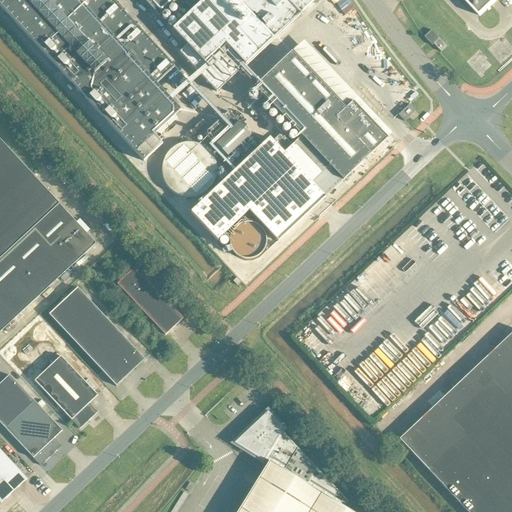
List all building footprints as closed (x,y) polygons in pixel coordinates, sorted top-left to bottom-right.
[(0,0),(0,6),(135,153),(154,135),(181,111),(156,84),(174,67),(112,0),(0,0)] [(143,0),(158,17),(176,0),(143,0)] [(204,0),(172,30),(173,31),(174,30),(174,31),(180,36),(179,37),(180,38),(181,37),(187,45),(179,52),(216,92),(272,40),(314,0),(204,0)] [(464,0),(480,16),(496,0),(464,0)] [(434,45),(440,51),(441,52),(447,47),(431,30),(424,37),(428,41),(429,43),(432,46),(434,45)] [(335,117),(281,61),(254,87),(290,125),(301,137),(292,145),(281,134),(274,140),(327,196),(343,181),(388,138),(352,101),(335,117)] [(409,117),(416,111),(410,104),(398,115),(404,121),(409,117)] [(204,135),(226,158),(250,136),(228,111),(204,135)] [(278,242),(327,196),(274,140),(271,137),(190,213),(217,241),(249,211),(278,242)] [(0,332),(96,244),(0,140),(0,332)] [(210,188),(213,184),(215,179),(216,174),(217,169),(216,163),(214,158),(211,154),(207,150),(203,147),(198,144),(193,143),(188,143),(182,144),(177,145),(173,148),(169,152),(165,156),(163,161),(162,166),(162,172),(162,177),(164,182),(167,187),(171,191),(175,194),(180,196),(185,197),(191,198),(196,197),(201,195),(206,192),(210,188)] [(117,284),(165,335),(183,319),(135,267),(117,284)] [(144,360),(77,288),(49,315),(116,386),(144,360)] [(467,511),(511,511),(511,332),(399,439),(467,511)] [(89,404),(98,396),(61,356),(34,381),(80,429),(97,413),(89,404)] [(0,383),(0,423),(5,429),(34,401),(9,375),(0,383)] [(5,429),(33,458),(40,466),(57,450),(56,449),(58,447),(58,445),(57,443),(58,442),(54,438),(62,431),(34,401),(5,429)] [(263,461),(265,459),(269,461),(261,473),(237,511),(351,511),(340,505),(344,499),(347,502),(348,501),(282,431),(283,429),(268,412),(266,413),(265,414),(234,443),(263,461)] [(27,479),(0,449),(0,502),(1,503),(27,479)] [(190,482),(185,489),(190,492),(194,485),(190,482)] [(171,511),(177,511),(188,495),(184,492),(171,511)]
